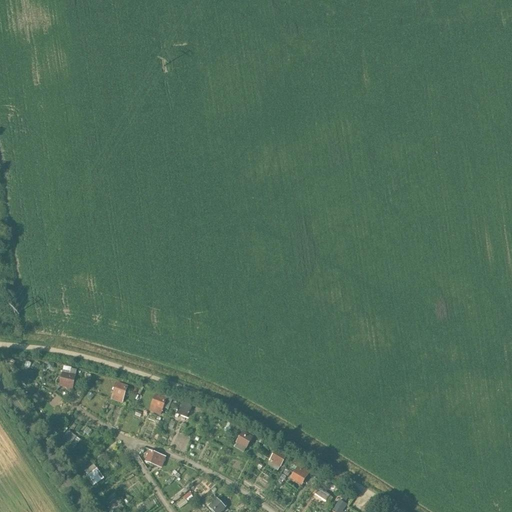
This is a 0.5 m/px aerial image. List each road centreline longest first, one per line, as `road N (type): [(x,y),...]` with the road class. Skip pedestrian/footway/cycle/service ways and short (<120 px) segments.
road 1 (track): [(400,511),(258,420),(139,372),(0,347)]
road 2 (unclassified): [(0,383),(87,511)]
